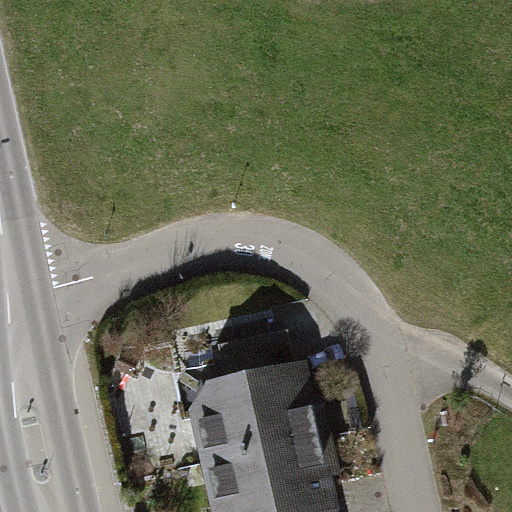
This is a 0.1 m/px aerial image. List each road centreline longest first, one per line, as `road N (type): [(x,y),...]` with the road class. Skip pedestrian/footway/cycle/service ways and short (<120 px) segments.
road 1 (residential): [(14,306),(101,277),(239,249),(318,279),(381,363),(412,511)]
road 2 (tertiary): [(52,511),(14,306)]
road 3 (track): [(511,405),(464,375),(381,363)]
